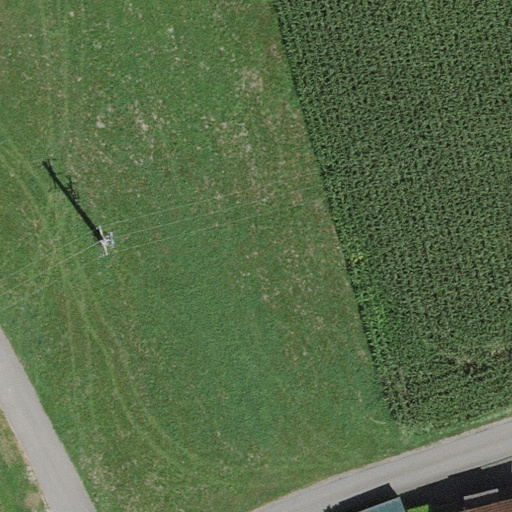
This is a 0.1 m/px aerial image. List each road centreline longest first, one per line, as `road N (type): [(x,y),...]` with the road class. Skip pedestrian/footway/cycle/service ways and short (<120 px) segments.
road 1 (residential): [(313,511),(511,433)]
road 2 (residential): [(73,511),(0,376)]
